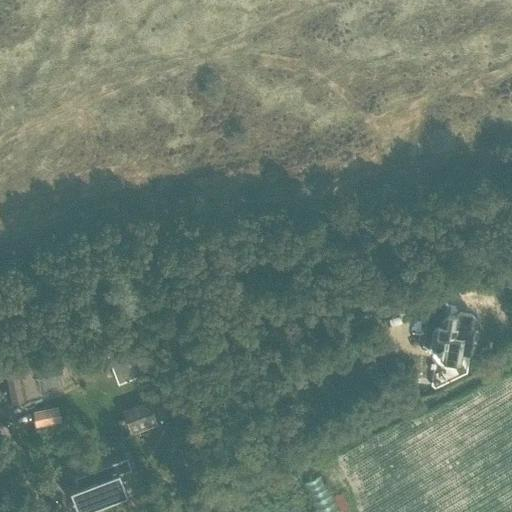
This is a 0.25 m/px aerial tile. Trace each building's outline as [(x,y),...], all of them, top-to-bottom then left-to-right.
[(419,334),(418,343),(422,348),(426,349),(429,347),(434,350),(441,352),(439,359),(443,363),(456,366),(461,362),(463,354),(469,356),(475,352),(477,331),(475,331),(476,321),(472,314),(459,312),(456,315),(451,314),(451,307),(446,302),(430,300),(424,304),(420,326),(424,332),(419,334)] [(126,345),(106,353),(118,383),(138,376),(126,345)] [(64,385),(60,361),(2,372),(7,397),(8,401),(37,395),(37,391),(64,385)] [(149,400),(122,409),(131,435),(158,425),(149,400)] [(39,428),(63,423),(59,408),(37,411),(39,428)] [(78,487),(69,491),(77,511),(80,511),(118,498),(127,495),(119,474),(131,469),(127,457),(74,477),(78,487)]
